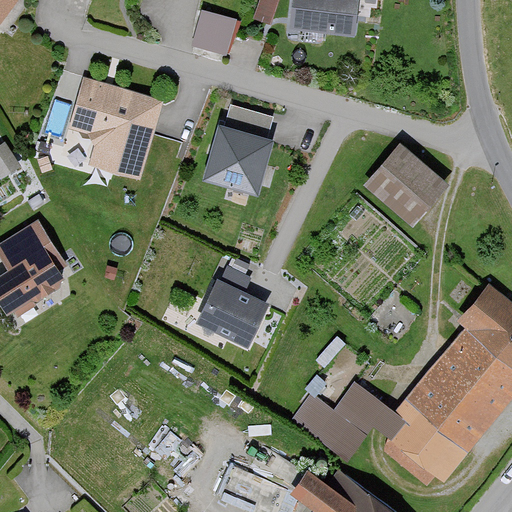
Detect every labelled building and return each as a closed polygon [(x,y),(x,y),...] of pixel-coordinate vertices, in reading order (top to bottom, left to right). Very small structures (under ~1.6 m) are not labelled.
[(0,0),(0,21),(13,0),(0,0)] [(272,18),(277,0),(260,0),(256,13),(272,18)] [(346,37),(350,0),(284,0),(281,29),(346,37)] [(219,54),(230,21),(197,11),(187,44),(219,54)] [(64,131),(84,136),(89,146),(83,168),(136,182),(157,101),(78,80),(64,131)] [(268,118),(225,106),(219,127),(210,125),(195,181),(246,195),(268,118)] [(357,181),(405,227),(444,186),(396,141),(357,181)] [(0,177),(15,168),(0,146),(0,177)] [(60,265),(33,222),(0,241),(0,269),(0,270),(0,269),(0,316),(54,283),(48,272),(60,265)] [(245,279),(221,268),(214,281),(209,279),(189,322),(240,347),(260,304),(238,294),(245,279)] [(438,485),(511,393),(511,307),(481,283),(451,319),(456,322),(386,408),(350,380),(328,407),(310,392),(289,417),(342,459),(368,426),(384,439),(376,449),(423,487),(430,478),(438,485)] [(340,334),(319,355),(336,371),(357,350),(340,334)] [(391,511),(335,471),(324,486),(298,467),(282,489),(311,510),(310,511),(391,511)]
